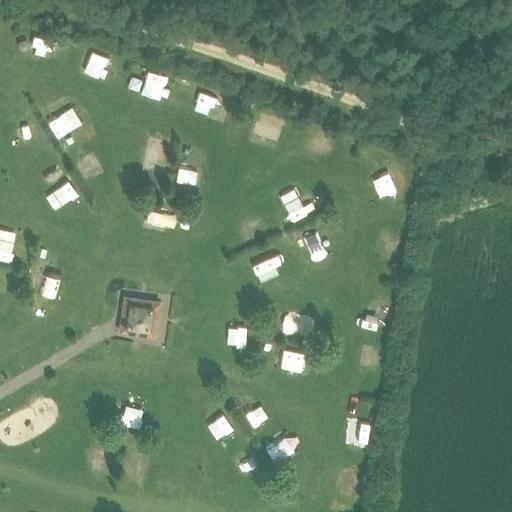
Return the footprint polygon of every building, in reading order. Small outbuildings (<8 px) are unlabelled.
[(108,73),(100,54),(90,58),(97,77),(108,73)] [(199,84),(197,97),(216,99),(218,87),(199,84)] [(254,127),(277,134),(284,113),(261,105),(254,127)] [(68,107),(52,118),(63,134),(79,124),(68,107)] [(304,143),(323,151),(331,132),(312,124),(304,143)] [(147,138),(146,161),(172,163),(173,140),(147,138)] [(84,176),(101,167),(93,150),(76,158),(84,176)] [(383,151),(378,171),(402,176),(406,156),(383,151)] [(181,152),(176,170),(188,173),(193,155),(181,152)] [(179,215),(178,201),(155,203),(157,217),(179,215)] [(269,212),(247,217),(252,237),(274,232),(269,212)] [(298,225),(307,248),(327,240),(317,217),(298,225)] [(403,246),(404,227),(392,226),(392,245),(403,246)] [(253,256),(274,252),(271,240),(251,244),(253,256)] [(35,260),(33,277),(54,279),(56,261),(35,260)] [(160,304),(123,299),(118,336),(155,342),(160,304)] [(251,314),(237,312),(234,337),(249,338),(251,314)] [(294,369),(295,340),(278,339),(276,368),(294,369)] [(200,395),(209,413),(228,404),(219,385),(200,395)] [(255,419),(269,406),(255,392),(241,405),(255,419)] [(111,413),(129,419),(133,404),(116,399),(111,413)] [(296,439),(274,448),(280,465),(303,456),(296,439)] [(147,458),(147,441),(127,441),(126,458),(147,458)] [(347,485),(365,485),(365,462),(336,462),(336,477),(348,477),(347,485)]
